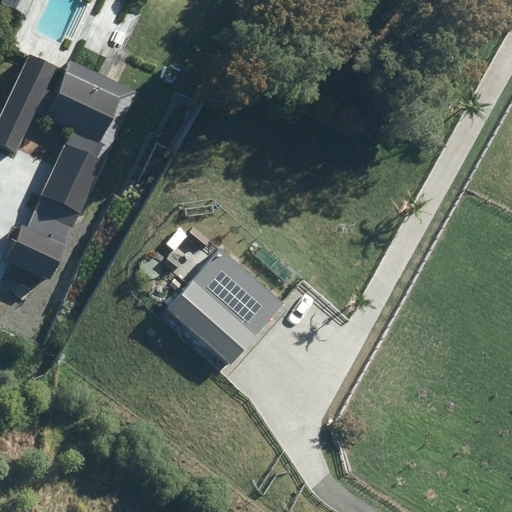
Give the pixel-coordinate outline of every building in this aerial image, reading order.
[(27,0),(0,0),(0,6),(21,15),(27,0)] [(59,66),(31,53),(0,120),(0,142),(19,152),(59,66)] [(133,90),(74,62),(51,112),(110,139),(133,90)] [(99,169),(65,151),(45,188),(79,206),(99,169)] [(73,245),(34,223),(12,262),(50,284),(73,245)] [(280,304),(216,249),(163,311),(227,366),(280,304)]
